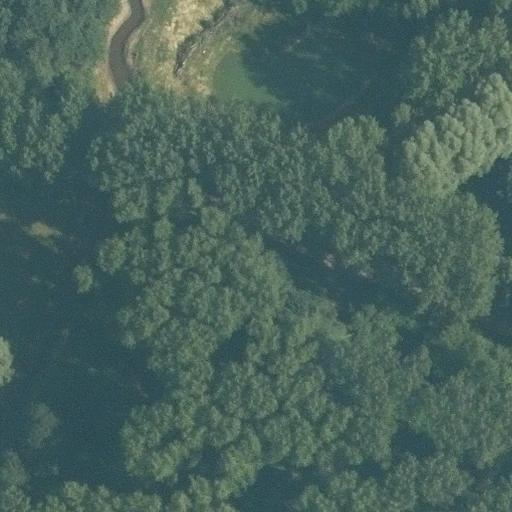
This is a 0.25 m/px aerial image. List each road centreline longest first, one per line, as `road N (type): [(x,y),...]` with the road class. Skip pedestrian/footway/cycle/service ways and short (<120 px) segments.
road 1 (tertiary): [(511,323),(125,180),(0,151)]
road 2 (track): [(356,260),(511,93)]
